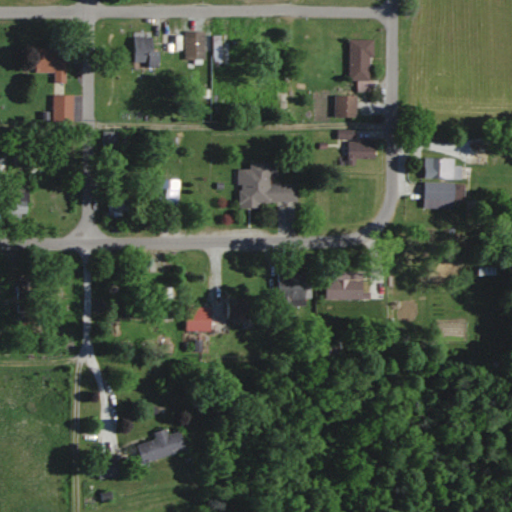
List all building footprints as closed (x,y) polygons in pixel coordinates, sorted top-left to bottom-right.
[(181,58),(201,58),(201,30),(181,30),(181,58)] [(156,49),(149,49),(149,36),(130,36),(130,64),(156,64),(156,49)] [(368,79),(368,39),(343,39),(343,79),(368,79)] [(51,71),(51,81),(64,81),(64,47),(32,47),(32,71),(51,71)] [(280,91),(280,81),(236,81),(236,91),(280,91)] [(332,116),(353,116),(353,93),(332,93),(332,116)] [(69,94),(50,94),(50,121),(69,121),(69,94)] [(353,157),(371,157),(371,138),(352,138),(352,132),(342,132),(342,165),(353,165),(353,157)] [(458,181),(459,164),(450,164),(450,157),(421,156),(420,206),(451,207),(452,199),(461,199),(461,181),(458,181)] [(236,204),(293,203),(292,182),(266,183),(266,175),(272,174),(272,161),(245,161),(245,168),(235,168),(236,204)] [(0,213),(25,213),(25,188),(14,188),(14,177),(0,177),(0,213)] [(105,178),(105,215),(123,215),(123,178),(105,178)] [(174,178),(155,178),(155,211),(174,211),(174,178)] [(274,304),(301,305),(302,271),(291,271),(291,267),(275,266),(274,304)] [(321,278),(321,298),(358,298),(358,278),(321,278)] [(223,302),(223,317),(252,317),(252,302),(223,302)] [(206,306),(181,306),(181,330),(206,330),(206,306)] [(104,331),(154,331),(154,321),(104,321),(104,331)] [(133,443),(138,461),(182,449),(176,430),(163,434),(162,428),(150,432),(152,438),(133,443)] [(114,475),(113,458),(94,459),(95,476),(114,475)]
